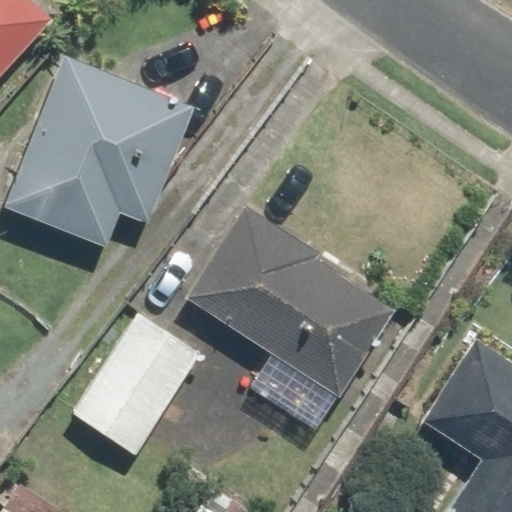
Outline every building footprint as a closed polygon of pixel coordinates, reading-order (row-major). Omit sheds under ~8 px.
[(0,0),(0,62),(48,11),(36,0),(0,0)] [(120,204),(153,217),(196,103),(60,51),(5,196),(108,236),(120,204)] [(242,201),(184,297),(266,348),(248,377),(324,423),(401,298),(242,201)] [(201,347),(135,307),(75,406),(140,446),(201,347)] [(511,511),(511,360),(469,335),(418,421),(475,454),(441,511),(511,511)] [(262,511),(213,480),(191,511),(262,511)]
